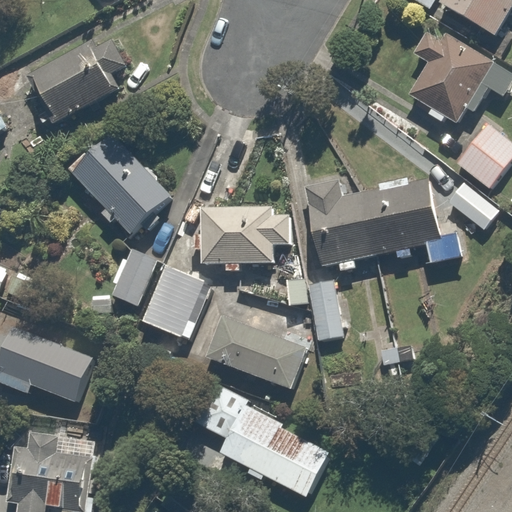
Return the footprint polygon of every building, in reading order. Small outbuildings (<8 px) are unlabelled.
[(437,5),(488,38),(499,23),(510,30),(511,26),(511,0),(412,0),(432,13),(437,5)] [(489,90),(500,98),(504,91),(509,95),(511,91),(511,74),(445,30),(440,38),(425,28),(408,54),(424,64),(404,94),(432,112),(427,119),(438,127),(443,119),(457,128),(477,98),(482,101),(489,90)] [(107,29),(27,78),(57,125),(136,76),(107,29)] [(0,151),(13,146),(0,117),(0,151)] [(494,192),(511,165),(511,142),(486,124),(457,167),(494,192)] [(114,128),(71,167),(133,236),(176,197),(114,128)] [(342,181),(306,187),(319,269),(338,265),(339,272),(354,270),(357,284),(385,280),(381,256),(426,249),(428,264),(459,259),(455,234),(439,236),(430,179),(344,193),(342,181)] [(462,181),(445,206),(484,232),(501,207),(462,181)] [(247,214),(201,212),(200,235),(194,235),(194,251),(203,251),(202,264),(227,265),(227,273),(241,273),(241,267),(275,268),(275,245),(290,245),(291,221),(271,220),(272,206),(248,205),(247,214)] [(137,311),(158,259),(132,248),(111,301),(137,311)] [(0,292),(10,271),(0,265),(0,292)] [(210,302),(216,286),(166,266),(143,323),(185,340),(202,299),(210,302)] [(19,271),(6,297),(46,317),(59,290),(19,271)] [(305,281),(284,283),(287,309),(307,307),(305,281)] [(334,281),(309,284),(314,323),(340,319),(334,281)] [(222,315),(205,359),(288,392),(306,347),(222,315)] [(32,391),(77,406),(94,354),(15,327),(0,370),(0,386),(30,397),(32,391)] [(411,364),(411,349),(382,349),(382,364),(411,364)] [(226,441),(219,455),(249,469),(244,478),(259,485),(262,477),(307,500),(332,450),(247,406),(250,400),(213,381),(192,423),(226,441)] [(91,511),(95,439),(29,436),(29,449),(10,448),(7,511),(91,511)] [(219,511),(194,493),(180,511),(219,511)]
